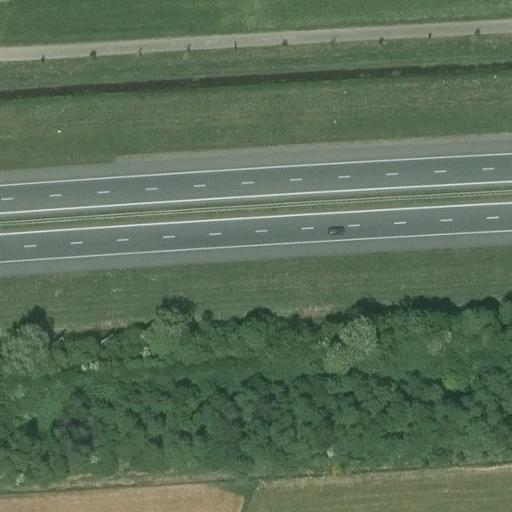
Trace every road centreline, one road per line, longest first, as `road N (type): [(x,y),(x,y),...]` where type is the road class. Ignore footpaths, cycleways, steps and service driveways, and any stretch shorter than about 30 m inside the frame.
road 1 (motorway): [(511,173),(0,201)]
road 2 (motorway): [(0,250),(511,222)]
road 3 (unclassified): [(511,27),(0,54)]
